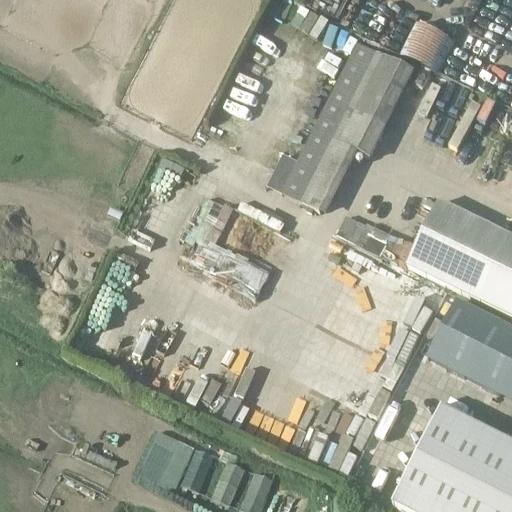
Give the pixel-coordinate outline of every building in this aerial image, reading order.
[(435,78),(452,44),(412,24),(395,58),(435,78)] [(373,53),(353,43),(293,163),(282,157),(268,183),(280,189),(277,194),(319,216),(353,152),(367,158),(411,70),(373,52),(373,53)] [(511,237),(435,200),(403,267),(511,320),(511,237)] [(511,334),(457,307),(428,364),(511,406),(511,334)] [(402,511),(511,511),(511,446),(442,411),(393,507),(402,511)]
